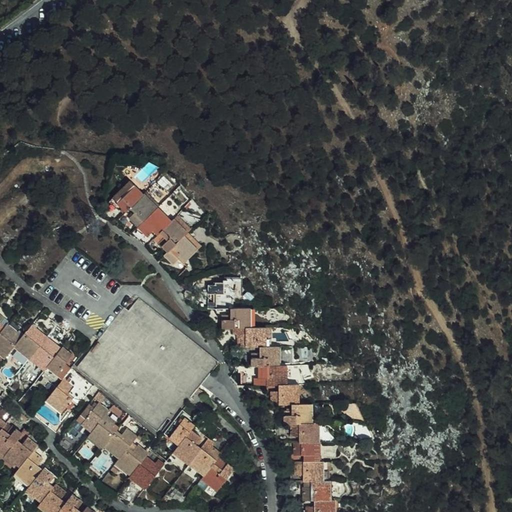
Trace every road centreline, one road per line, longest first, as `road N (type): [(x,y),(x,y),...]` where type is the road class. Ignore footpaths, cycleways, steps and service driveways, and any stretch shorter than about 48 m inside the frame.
road 1 (track): [(494,511),(471,374),(414,267),(379,174),(297,40),(304,0)]
road 2 (unknown): [(98,215),(151,262),(215,347)]
